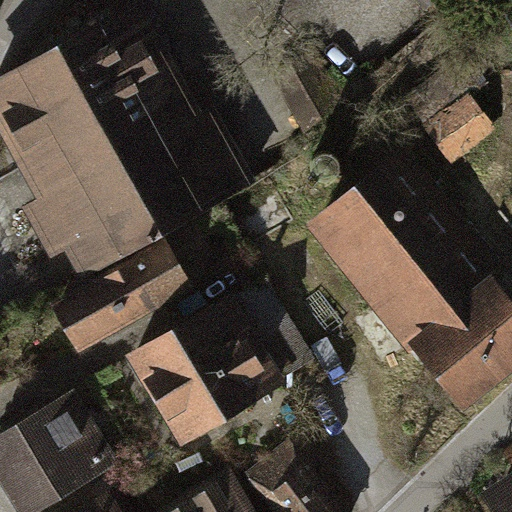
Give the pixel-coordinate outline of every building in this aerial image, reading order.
[(140,0),(128,0),(0,71),(0,133),(36,197),(21,205),(48,254),(63,246),(81,278),(257,180),(213,101),(201,108),(140,0)] [(405,141),(305,221),(409,351),(414,347),(462,407),(511,367),(511,296),(492,272),(502,264),(405,141)] [(165,236),(164,234),(48,299),(76,350),(193,285),(190,281),(202,274),(214,249),(197,219),(165,236)] [(266,275),(234,294),(283,376),(315,356),(266,275)] [(229,288),(123,352),(178,443),(285,378),(283,376),(234,294),(229,288)] [(73,385),(0,428),(0,480),(18,511),(30,511),(118,460),(73,385)] [(302,428),(244,471),(275,511),(347,511),(314,466),(325,458),(302,428)] [(154,511),(258,511),(231,465),(154,510),(154,511)] [(492,511),(511,511),(511,469),(479,491),(492,511)] [(124,511),(110,487),(67,511),(124,511)]
